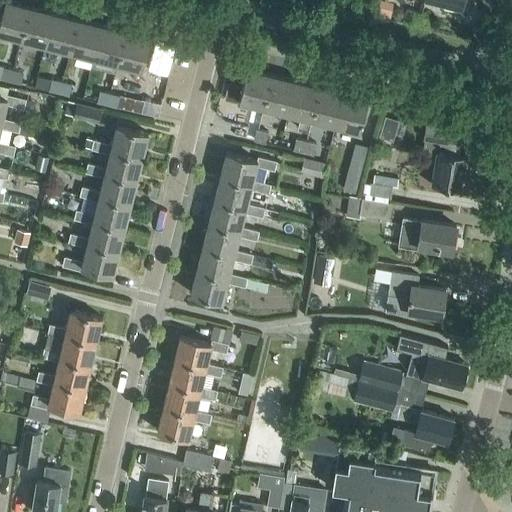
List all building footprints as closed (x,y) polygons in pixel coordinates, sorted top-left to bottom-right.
[(0,32),(21,38),(29,5),(8,0),(4,0),(0,18),(0,32)] [(461,5),(462,0),(439,0),(444,1),(443,5),(457,9),(458,5),(461,5)] [(45,44),(53,11),(29,5),(21,38),(45,44)] [(69,50),(77,18),(53,11),(45,44),(69,50)] [(93,57),(102,24),(77,18),(69,50),(93,57)] [(117,63),(126,30),(102,24),(93,57),(117,63)] [(126,30),(117,63),(142,69),(150,36),(126,30)] [(0,78),(10,81),(13,68),(0,65),(0,78)] [(263,106),(271,73),(247,67),(238,100),(263,106)] [(13,68),(10,81),(21,84),(24,71),(13,68)] [(287,112),(295,79),(271,73),(263,106),(287,112)] [(58,93),(61,81),(51,78),(48,91),(58,93)] [(311,118),(319,85),(295,79),(287,112),(300,115),(297,127),(308,130),(311,118)] [(61,81),(58,93),(68,95),(71,83),(61,81)] [(335,124),(343,91),(319,85),(311,118),(335,124)] [(106,105),(110,92),(99,90),(96,102),(106,105)] [(343,91),(335,124),(360,130),(368,97),(343,91)] [(110,92),(106,105),(116,107),(141,112),(143,100),(110,92)] [(0,121),(1,121),(2,117),(5,103),(23,108),(26,98),(7,94),(6,97),(0,95),(0,121)] [(76,102),(67,100),(63,114),(98,122),(102,107),(76,101),(76,102)] [(402,135),(405,123),(398,120),(398,119),(384,115),(378,136),(392,140),(394,133),(402,135)] [(20,121),(2,117),(1,121),(0,121),(0,126),(18,131),(20,121)] [(110,148),(142,156),(148,132),(116,124),(112,143),(93,139),(91,148),(109,153),(110,148)] [(461,189),(467,155),(457,154),(461,129),(425,124),(423,137),(424,137),(422,150),(436,153),(431,184),(461,189)] [(254,141),(257,128),(247,126),(244,138),(254,141)] [(257,128),(254,141),(265,143),(268,131),(257,128)] [(91,137),(84,136),(82,146),(90,147),(91,137)] [(303,152),(306,140),(295,138),(292,150),(303,152)] [(306,140),(303,152),(313,155),(316,143),(306,140)] [(15,145),(0,141),(0,151),(13,154),(15,145)] [(355,143),(351,159),(363,162),(367,147),(355,143)] [(136,180),(142,156),(110,148),(109,153),(106,167),(88,162),(85,171),(103,176),(105,172),(136,180)] [(251,182),(252,178),(256,164),(274,169),(276,160),(258,155),(257,158),(226,151),(220,175),(251,182)] [(324,177),(327,162),(303,156),(299,172),(324,177)] [(9,168),(0,165),(0,175),(7,178),(9,168)] [(130,203),(136,180),(105,172),(103,176),(100,190),(82,185),(79,195),(98,199),(99,195),(130,203)] [(362,197),(387,202),(388,197),(390,197),(392,185),(396,186),(397,177),(373,173),(372,181),(370,181),(370,183),(364,182),(362,197)] [(346,174),(342,190),(355,193),(359,178),(346,174)] [(270,183),(252,178),(251,182),(220,175),(214,198),(245,206),(246,202),(250,188),(268,192),(270,183)] [(74,218),(92,222),(93,218),(124,226),(130,203),(99,195),(98,199),(94,213),(76,209),(74,218)] [(387,202),(362,197),(348,195),(345,216),(359,218),(360,213),(386,218),(389,202),(387,202)] [(280,210),(246,202),(245,206),(214,198),(208,221),(239,229),(241,225),(244,211),(278,220),(280,210)] [(421,220),(402,217),(398,245),(417,248),(418,245),(451,251),(456,224),(421,219),(421,220)] [(93,218),(92,222),(88,237),(70,232),(68,241),(86,246),(87,241),(119,249),(124,226),(93,218)] [(259,230),(241,225),(239,229),(208,221),(202,245),(234,252),(235,248),(238,234),(256,239),(259,230)] [(113,273),(119,249),(87,241),(86,246),(83,260),(64,255),(62,265),(81,269),(81,266),(113,273)] [(273,258),(235,248),(234,252),(202,245),(196,268),(228,276),(229,272),(232,258),(270,267),(273,258)] [(336,257),(318,254),(313,280),(331,284),(336,257)] [(247,276),(229,272),(228,276),(196,268),(190,292),(222,300),(226,281),(245,286),(247,276)] [(419,274),(391,270),(385,310),(406,314),(407,310),(441,315),(445,289),(417,284),(419,274)] [(47,299),(50,286),(29,280),(25,293),(27,293),(25,299),(44,304),(46,298),(47,299)] [(65,332),(96,340),(102,316),(70,308),(66,327),(50,323),(47,333),(64,337),(65,332)] [(91,363),(96,340),(65,332),(64,337),(60,351),(44,347),(42,356),(58,360),(59,356),(91,363)] [(397,387),(424,394),(428,378),(462,387),(468,363),(424,352),(427,340),(403,334),(400,347),(411,350),(406,370),(402,369),(397,387)] [(205,366),(206,362),(210,348),(226,352),(228,343),(211,339),(211,342),(179,335),(174,359),(205,366)] [(85,387),(91,363),(59,356),(58,360),(55,374),(38,370),(36,379),(52,383),(53,379),(85,387)] [(362,359),(349,356),(343,375),(396,389),(397,387),(402,369),(402,366),(363,356),(362,359)] [(222,366),(206,362),(205,366),(174,359),(168,382),(200,389),(201,385),(204,371),(220,375),(222,366)] [(396,389),(343,375),(319,369),(314,387),(353,397),(352,400),(391,410),(396,389)] [(79,411),(85,387),(53,379),(52,383),(49,397),(33,394),(31,403),(30,403),(27,416),(47,421),(50,407),(47,407),(48,403),(79,411)] [(217,389),(201,385),(200,389),(168,382),(162,405),(194,413),(195,409),(198,395),(215,398),(217,389)] [(420,408),(424,394),(397,387),(396,389),(391,410),(390,414),(417,421),(415,430),(404,427),(401,436),(397,435),(395,442),(425,450),(429,446),(432,436),(447,440),(453,417),(420,408)] [(211,413),(195,409),(194,413),(162,405),(157,429),(188,437),(193,418),(209,422),(211,413)] [(35,465),(40,433),(24,430),(19,462),(35,465)] [(427,511),(434,470),(374,461),(376,451),(338,445),(331,488),(344,490),(340,511),(427,511)] [(0,471),(12,473),(16,451),(0,448),(0,471)] [(213,454),(196,450),(186,448),(182,464),(209,470),(213,454)] [(179,473),(181,460),(147,451),(144,468),(179,473)] [(31,511),(39,511),(55,511),(57,499),(65,501),(70,469),(45,465),(43,480),(36,479),(31,511)] [(306,511),(309,494),(293,492),(297,470),(287,468),(285,482),(283,481),(278,507),(289,509),(288,511),(306,511)] [(278,507),(283,481),(284,476),(259,472),(256,486),(269,488),(266,505),(278,507)] [(165,497),(168,479),(148,476),(145,494),(144,494),(140,511),(164,511),(167,498),(165,497)] [(210,509),(213,493),(201,491),(198,507),(186,505),(184,511),(215,511),(216,510),(210,509)] [(260,511),(262,503),(238,499),(238,503),(230,502),(228,511),(260,511)]
